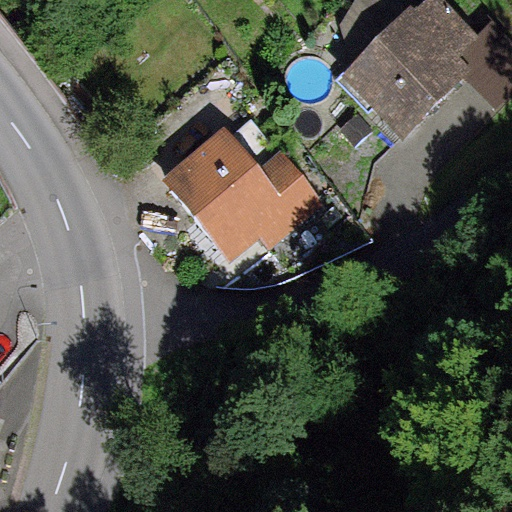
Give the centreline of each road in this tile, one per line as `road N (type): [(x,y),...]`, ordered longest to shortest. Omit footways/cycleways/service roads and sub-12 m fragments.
road 1 (residential): [(88,330),(193,320),(319,293),(420,245),(511,176)]
road 2 (tertiary): [(0,108),(38,158),(72,234),(88,330)]
road 3 (tertiary): [(88,330),(87,399),(55,511)]
